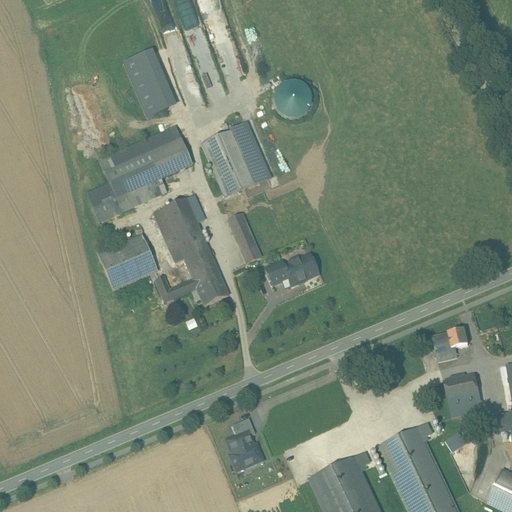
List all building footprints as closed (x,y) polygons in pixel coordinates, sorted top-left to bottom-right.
[(124,61),(145,119),(175,108),(155,51),(124,61)] [(290,79),(270,104),(295,124),(315,99),(290,79)] [(176,130),(99,163),(104,175),(181,142),(176,130)] [(231,133),(202,146),(225,200),(254,187),(231,133)] [(181,142),(104,175),(110,188),(116,201),(192,167),(181,142)] [(248,196),(271,187),(269,182),(246,191),(248,196)] [(110,188),(88,198),(93,211),(116,201),(110,188)] [(193,197),(153,215),(168,250),(177,246),(184,262),(193,282),(169,292),(164,279),(154,283),(164,305),(196,291),(219,278),(196,225),(204,222),(193,197)] [(116,201),(93,211),(100,225),(122,215),(116,201)] [(241,216),(228,222),(235,238),(248,232),(241,216)] [(248,232),(235,238),(247,266),(261,260),(248,232)] [(141,237),(98,256),(113,292),(157,273),(141,237)] [(177,246),(168,250),(175,266),(184,262),(177,246)] [(309,257),(300,261),(299,260),(297,258),(289,262),(288,265),(288,266),(283,269),(282,269),(288,281),(291,288),(317,277),(309,257)] [(281,264),(266,271),(273,288),(288,281),(282,269),(283,269),(281,264)] [(219,278),(196,291),(204,308),(228,298),(219,278)] [(186,322),(189,330),(197,327),(194,320),(186,322)] [(464,331),(448,335),(451,351),(455,350),(468,347),(464,331)] [(448,335),(432,339),(438,363),(457,359),(455,350),(451,351),(448,335)] [(475,376),(443,383),(448,403),(479,396),(475,376)] [(479,396),(448,403),(452,419),(473,414),(475,422),(485,420),(479,396)] [(511,415),(499,417),(502,435),(511,433),(511,435),(511,415)] [(248,421),(232,428),(236,439),(248,435),(249,439),(255,436),(248,421)] [(427,426),(380,448),(410,511),(455,511),(423,444),(428,442),(426,438),(432,435),(427,426)] [(453,453),(467,444),(460,432),(445,442),(453,453)] [(236,439),(226,443),(232,457),(230,458),(234,470),(248,464),(249,468),(262,463),(258,452),(255,453),(249,439),(248,435),(236,439)] [(367,460),(366,457),(308,485),(321,511),(377,511),(361,476),(366,474),(365,470),(368,468),(365,461),(367,460)] [(511,511),(511,478),(502,473),(487,504),(505,511),(511,511)]
